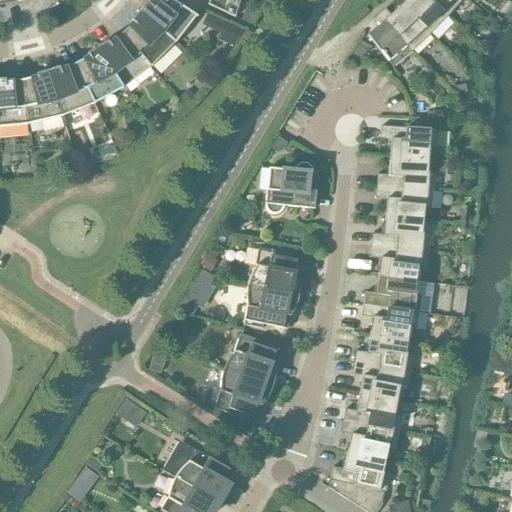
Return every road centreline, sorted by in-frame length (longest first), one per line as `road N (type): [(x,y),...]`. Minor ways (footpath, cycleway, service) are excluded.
road 1 (residential): [(280,469),(324,315),(344,159)]
road 2 (residential): [(331,153),(319,136),(323,111),(341,99),(361,101),(379,130),(367,152),(344,159)]
road 3 (residential): [(0,51),(52,40),(110,0)]
